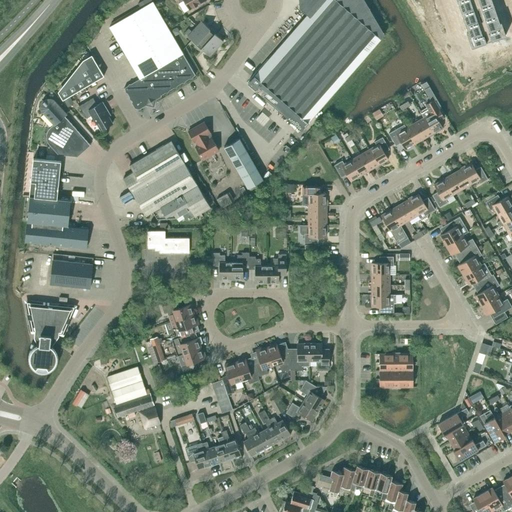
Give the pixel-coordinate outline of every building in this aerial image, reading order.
[(183,0),(184,0),(179,3),(184,12),(189,9),(205,0),(183,0)] [(298,0),(299,8),(307,15),(248,83),(274,106),(302,130),(384,34),(364,0),(298,0)] [(492,0),(479,0),(483,13),(495,8),(492,0)] [(152,2),(109,27),(139,79),(124,88),(135,107),(139,108),(146,104),(153,106),(155,98),(195,75),(152,2)] [(472,3),(460,7),(464,19),(476,15),(472,3)] [(495,8),(483,13),(488,25),(500,21),(495,8)] [(476,15),(464,19),(468,32),(480,28),(476,15)] [(500,21),(488,25),(490,31),(489,32),(492,40),(506,34),(501,20),(500,21)] [(188,28),(185,33),(188,35),(187,36),(210,56),(223,41),(216,34),(214,33),(213,34),(211,32),(209,30),(210,29),(201,21),(191,31),(188,28)] [(468,32),(467,32),(472,47),(486,41),(484,33),(483,34),(480,28),(468,32)] [(424,89),(429,86),(426,81),(421,84),(424,89)] [(429,87),(424,90),(430,100),(435,97),(429,87)] [(70,97),(64,101),(67,107),(73,104),(70,97)] [(93,98),(79,106),(86,118),(91,115),(100,130),(112,123),(108,116),(110,115),(102,102),(97,105),(93,98)] [(41,106),(41,107),(41,108),(41,109),(41,110),(42,111),(42,112),(54,124),(48,130),(48,131),(47,132),(47,133),(46,134),(46,135),(46,136),(46,137),(46,138),(46,139),(47,140),(47,141),(48,142),(48,143),(49,144),(58,154),(77,156),(80,154),(90,145),(64,116),(66,114),(54,101),(53,100),(52,100),(51,99),(50,99),(49,99),(48,99),(47,99),(46,100),(45,100),(44,100),(44,101),(43,101),(42,102),(42,103),(41,104),(41,105),(41,106)] [(424,117),(433,133),(443,128),(439,120),(444,117),(434,100),(426,105),(427,107),(420,111),(424,117)] [(377,120),(383,116),(379,108),(372,112),(377,120)] [(424,139),(433,133),(424,117),(415,122),(424,139)] [(204,122),(188,131),(194,142),(196,141),(198,145),(195,147),(203,160),(219,150),(211,137),(209,139),(207,135),(210,133),(204,122)] [(415,144),(424,139),(415,122),(405,127),(415,144)] [(405,149),(415,144),(405,127),(404,125),(389,134),(396,146),(401,142),(405,149)] [(336,134),(330,137),(334,144),(340,140),(336,134)] [(376,145),(369,149),(379,165),(388,159),(384,152),(390,149),(383,137),(375,142),(376,145)] [(248,188),(263,179),(239,138),(224,147),(248,188)] [(182,194),(190,209),(195,216),(210,207),(171,141),(129,165),(133,172),(123,178),(132,193),(166,173),(179,196),(182,194)] [(369,170),(379,165),(369,149),(360,154),(369,170)] [(351,159),(360,176),(369,170),(360,154),(351,159)] [(29,196),(57,199),(61,161),(33,158),(29,196)] [(360,176),(351,159),(344,163),(342,161),(334,165),(341,177),(347,174),(351,181),(360,176)] [(462,169),(470,184),(478,180),(480,183),(488,179),(481,167),(475,170),(471,164),(462,169)] [(461,189),(470,184),(462,169),(453,174),(461,189)] [(166,173),(132,193),(146,216),(153,212),(179,196),(166,173)] [(452,194),(461,189),(453,174),(444,180),(452,194)] [(452,194),(444,180),(434,185),(438,191),(432,195),(439,207),(447,202),(445,198),(452,194)] [(293,184),(285,184),(285,192),(293,192),(293,184)] [(302,205),(308,205),(308,204),(326,204),(326,193),(320,193),(320,187),(302,187),(302,205)] [(227,193),(216,200),(222,209),(232,203),(227,193)] [(176,218),(190,209),(182,194),(179,196),(153,212),(157,219),(176,218)] [(419,195),(409,200),(418,215),(420,218),(421,220),(427,217),(428,214),(435,210),(428,198),(422,201),(419,195)] [(493,208),(498,215),(511,206),(511,203),(507,196),(501,200),(497,195),(485,202),(490,210),(493,208)] [(70,200),(30,196),(25,242),(86,248),(88,228),(67,226),(70,200)] [(409,220),(418,215),(409,200),(400,205),(409,220)] [(326,215),(326,204),(308,204),(308,205),(308,215),(326,215)] [(400,225),(409,220),(400,205),(391,210),(400,225)] [(501,220),(496,223),(498,226),(503,224),(511,218),(511,206),(498,215),(501,220)] [(400,225),(391,210),(382,216),(398,243),(401,241),(408,237),(400,225)] [(449,212),(443,215),(446,221),(452,218),(449,212)] [(308,226),(326,226),(326,215),(308,215),(308,225),(308,226)] [(379,217),(369,222),(372,227),(382,221),(379,217)] [(448,231),(440,235),(446,245),(463,235),(468,232),(464,225),(459,217),(444,225),(448,231)] [(511,229),(511,218),(503,224),(508,232),(511,229)] [(326,226),(308,226),(308,225),(300,225),(299,231),(300,233),(302,234),(304,234),(304,243),(318,243),(318,237),(326,237),(326,226)] [(165,231),(147,231),(147,248),(159,248),(160,253),(189,253),(189,238),(165,238),(165,231)] [(462,255),(477,247),(472,238),(467,241),(463,235),(446,245),(451,254),(459,250),(462,255)] [(401,241),(398,243),(401,248),(410,242),(408,237),(401,241)] [(481,254),(477,247),(462,255),(465,261),(457,265),(463,275),(480,265),(476,257),(481,254)] [(231,262),(231,279),(243,279),(243,264),(249,264),(249,256),(249,252),(242,252),(242,255),(237,255),(237,262),(231,262)] [(219,279),(231,279),(231,262),(225,262),(225,255),(220,255),(220,253),(213,253),(213,265),(219,264),(219,279)] [(266,266),(267,283),(279,283),(278,275),(286,274),(286,254),(278,254),(278,258),(273,258),(273,266),(266,266)] [(267,283),(266,266),(260,266),(260,259),(255,259),(255,256),(249,256),(249,264),(248,268),(255,268),(255,283),(267,283)] [(371,263),(371,274),(389,274),(396,274),(396,266),(393,266),(393,256),(379,256),(379,263),(371,263)] [(52,260),(50,284),(90,288),(92,264),(52,260)] [(479,285),(494,277),(493,274),(491,275),(484,263),(463,275),(469,284),(476,280),(479,285)] [(389,284),(389,274),(371,274),(371,284),(389,284)] [(499,285),(494,277),(479,285),(483,291),(475,295),(481,305),(498,295),(494,288),(499,285)] [(389,294),(389,284),(371,284),(371,294),(389,294)] [(389,294),(371,294),(371,306),(379,306),(379,312),(393,312),(393,303),(396,303),(396,294),(389,294)] [(502,302),(498,295),(481,305),(486,314),(494,310),(497,315),(511,307),(507,299),(502,302)] [(70,318),(75,306),(26,301),(29,313),(27,314),(28,320),(30,319),(32,331),(35,332),(34,336),(37,344),(36,345),(34,346),(32,348),(31,350),(30,352),(30,355),(30,357),(30,359),(31,361),(32,363),(34,365),(35,367),(37,368),(40,369),(42,369),(44,369),(46,369),(49,368),(51,367),(52,366),(54,364),(55,362),(56,360),(57,357),(57,356),(57,355),(56,354),(56,353),(56,351),(56,350),(55,349),(54,348),(54,347),(53,347),(51,345),(59,336),(59,334),(63,334),(67,323),(69,324),(72,318),(70,318)] [(167,312),(170,322),(194,314),(192,309),(194,309),(192,303),(180,307),(178,301),(162,306),(164,313),(167,312)] [(194,314),(170,322),(175,334),(171,336),(172,339),(176,338),(185,335),(189,334),(194,332),(192,326),(198,324),(197,318),(195,318),(194,314)] [(185,335),(176,338),(172,339),(177,356),(201,348),(199,343),(201,343),(199,337),(187,341),(185,335)] [(150,339),(153,346),(159,343),(157,337),(150,339)] [(159,343),(153,346),(158,362),(164,360),(159,343)] [(290,370),(290,358),(288,351),(280,354),(276,343),(270,345),(271,346),(266,347),(272,365),(279,363),(282,373),(290,370)] [(290,370),(295,370),(302,370),(302,366),(309,366),(309,361),(309,343),(297,343),(297,358),(290,358),(290,370)] [(321,343),(309,343),(309,361),(316,361),(317,370),(329,370),(328,349),(321,349),(321,343)] [(266,367),(272,365),(266,347),(262,349),(261,348),(256,349),(260,361),(253,363),(254,367),(255,367),(258,376),(268,373),(266,367)] [(201,348),(177,356),(183,372),(196,368),(194,362),(205,358),(204,352),(202,352),(201,348)] [(392,354),(379,354),(379,387),(392,387),(392,388),(400,388),(400,387),(412,387),(412,354),(399,354),(399,353),(392,353),(392,354)] [(255,367),(254,367),(249,369),(245,357),(239,359),(240,360),(235,362),(241,380),(247,378),(249,383),(259,380),(258,376),(255,367)] [(476,361),(472,371),(479,374),(482,364),(476,361)] [(224,385),(226,391),(227,394),(234,392),(233,389),(236,387),(235,382),(241,380),(235,362),(230,363),(230,362),(224,364),(228,376),(222,378),(222,380),(224,385)] [(118,416),(154,404),(150,393),(147,394),(138,366),(107,377),(116,404),(114,405),(118,416)] [(173,372),(163,376),(164,381),(174,378),(173,372)] [(213,389),(224,385),(222,380),(211,383),(213,389)] [(307,395),(303,401),(318,410),(324,400),(312,392),(316,386),(305,380),(299,390),(307,395)] [(226,391),(224,385),(213,389),(215,395),(226,391)] [(508,391),(505,386),(499,389),(502,394),(508,391)] [(81,390),(73,403),(81,408),(89,394),(81,390)] [(228,397),(227,394),(226,391),(215,395),(217,401),(228,397)] [(230,403),(228,397),(217,401),(219,407),(230,403)] [(277,397),(270,401),(277,413),(283,410),(277,397)] [(468,397),(464,399),(469,407),(473,404),(468,397)] [(318,410),(303,401),(300,407),(292,402),(286,413),(296,419),(300,413),(312,420),(318,410)] [(232,409),(230,403),(219,407),(221,413),(232,409)] [(139,415),(144,429),(160,424),(154,407),(139,412),(139,415)] [(444,434),(445,433),(462,424),(464,422),(461,417),(469,412),(466,408),(438,424),(444,434)] [(511,430),(511,429),(511,411),(510,408),(502,413),(511,430)] [(271,445),(280,440),(269,419),(264,410),(258,413),(263,423),(265,422),(268,428),(263,430),(271,445)] [(203,412),(197,414),(201,423),(207,421),(203,412)] [(504,434),(499,426),(494,417),(488,420),(484,413),(479,415),(495,442),(505,436),(504,434)] [(494,417),(499,426),(504,434),(511,430),(502,413),(494,417)] [(177,425),(194,420),(192,414),(175,419),(177,425)] [(269,419),(280,440),(290,434),(283,420),(277,423),(274,417),(269,419)] [(251,456),(261,450),(245,422),(239,425),(244,434),(245,433),(248,439),(243,441),(251,456)] [(445,433),(450,441),(467,431),(462,424),(445,433)] [(255,427),(250,430),(261,450),(271,445),(263,430),(258,433),(255,427)] [(221,432),(230,459),(241,455),(236,439),(230,441),(226,430),(221,432)] [(455,449),(471,440),(467,431),(450,441),(455,449)] [(219,462),(230,459),(223,436),(218,438),(220,444),(214,446),(219,462)] [(471,440),(455,449),(453,450),(459,460),(485,445),(483,440),(475,445),(472,439),(471,440)] [(219,462),(214,446),(209,448),(207,442),(202,443),(209,466),(219,462)] [(202,443),(185,448),(189,462),(195,460),(198,469),(209,466),(202,443)] [(356,465),(349,491),(355,493),(357,486),(363,488),(368,469),(356,465)] [(343,467),(341,474),(343,474),(337,495),(342,496),(344,489),(349,491),(355,471),(343,467)] [(373,498),(375,492),(380,472),(368,469),(363,488),(370,490),(368,496),(373,498)] [(328,492),(337,495),(343,474),(341,474),(331,470),(329,477),(332,478),(331,483),(329,488),(322,486),(320,491),(327,493),(328,492)] [(385,501),(391,481),(392,476),(380,472),(375,492),(382,494),(380,500),(385,501)] [(332,478),(329,477),(321,474),(319,480),(331,483),(332,478)] [(511,475),(503,481),(507,489),(502,492),(510,507),(511,505),(511,475)] [(329,488),(331,483),(319,480),(317,485),(329,488)] [(398,491),(401,492),(403,485),(391,481),(385,501),(389,502),(387,509),(392,511),(398,491)] [(303,483),(300,493),(299,496),(305,497),(308,485),(303,483)] [(314,487),(308,485),(305,497),(310,499),(312,492),(314,487)] [(492,487),(482,493),(492,510),(499,506),(502,511),(510,507),(502,492),(502,491),(496,494),(492,487)] [(299,496),(300,493),(293,491),(290,503),(309,509),(308,511),(310,511),(314,511),(319,496),(316,495),(317,494),(312,492),(310,499),(305,497),(299,496)] [(408,494),(401,492),(398,491),(392,511),(397,511),(396,511),(402,511),(406,501),(408,494)] [(493,511),(492,510),(482,493),(473,499),(477,506),(471,509),(473,511),(493,511)] [(415,504),(406,501),(402,511),(412,511),(413,510),(415,504)] [(301,511),(308,511),(309,509),(290,503),(285,502),(281,511),(301,511)]
